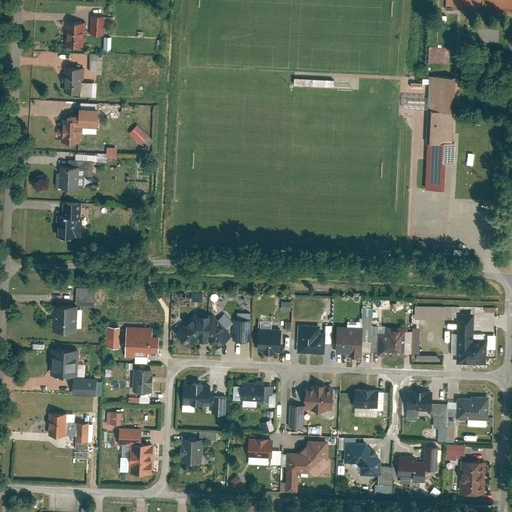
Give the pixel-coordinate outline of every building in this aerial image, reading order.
[(94,13),(93,32),(106,33),(107,14),(94,13)] [(89,20),(69,19),(69,44),(88,45),(89,20)] [(432,45),(431,63),(450,65),(451,47),(432,45)] [(93,51),(93,70),(105,70),(106,52),(93,51)] [(83,67),(65,66),(64,91),(82,91),(81,96),(96,97),(96,82),(82,81),(83,67)] [(433,74),(427,187),(449,188),(451,162),(458,162),(459,141),(456,141),(459,75),(433,74)] [(66,117),(65,140),(66,140),(84,140),(84,134),(91,134),(91,124),(104,124),(105,102),(86,101),(86,113),(79,113),(78,117),(66,117)] [(141,122),(131,131),(144,145),(153,135),(141,122)] [(61,185),(61,186),(87,188),(88,174),(96,175),(97,159),(90,159),(91,154),(79,153),(79,158),(74,158),(74,164),(64,164),(63,171),(57,171),(57,185),(61,185)] [(58,213),(56,234),(62,235),(62,237),(72,238),(72,236),(82,236),(83,221),(77,221),(77,217),(80,217),(81,201),(63,200),(62,214),(58,213)] [(80,285),(79,301),(99,303),(100,286),(80,285)] [(56,301),(54,328),(79,329),(79,325),(83,326),(84,306),(80,305),(80,303),(56,301)] [(281,301),(281,309),(291,310),(291,302),(281,301)] [(456,305),(415,302),(414,315),(445,317),(446,314),(455,315),(456,305)] [(338,325),(336,325),(336,351),(350,351),(350,355),(363,356),(363,340),(370,341),(371,307),(362,306),(362,315),(360,315),(359,326),(338,325)] [(237,338),(253,338),(255,311),(240,310),(240,317),(237,316),(237,338)] [(191,346),(201,338),(214,338),(221,347),(236,335),(229,327),(236,322),(227,311),(221,316),(217,312),(203,312),(179,332),(191,346)] [(457,334),(450,334),(450,354),(456,354),(456,364),(486,364),(486,350),(495,350),(495,334),(486,334),(486,339),(474,339),(473,313),(457,313),(457,334)] [(325,326),(295,324),(293,354),(323,355),(325,326)] [(389,331),(383,331),(384,324),(376,324),(375,349),(383,350),(382,353),(409,354),(409,351),(416,351),(417,329),(410,329),(410,326),(390,325),(389,331)] [(153,357),(153,350),(157,352),(157,335),(154,334),(154,327),(126,326),(125,356),(135,357),(135,363),(149,363),(150,357),(153,357)] [(106,344),(121,345),(122,328),(107,327),(106,344)] [(257,329),(256,349),(282,350),(283,330),(257,329)] [(53,347),(52,374),(79,376),(81,348),(53,347)] [(441,353),(419,352),(419,360),(441,361),(441,353)] [(128,395),(128,401),(150,402),(150,395),(149,395),(149,391),(153,391),(154,367),(134,366),(133,390),(140,390),(139,395),(128,395)] [(77,377),(76,393),(100,394),(101,378),(77,377)] [(237,383),(237,384),(237,398),(246,399),(246,404),(261,404),(261,399),(269,399),(269,405),(278,405),(278,384),(268,383),(269,379),(259,378),(259,381),(245,380),(245,384),(237,383)] [(216,382),(186,381),(184,409),(199,410),(199,403),(215,404),(214,412),(229,413),(230,394),(215,393),(216,382)] [(337,387),(305,386),(304,408),(337,409),(337,387)] [(356,404),(374,405),(374,409),(393,409),(393,390),(383,389),(383,387),(356,386),(356,404)] [(436,388),(410,388),(410,417),(422,417),(422,409),(433,409),(433,425),(448,426),(449,402),(436,402),(436,388)] [(471,397),(456,396),(456,417),(468,418),(467,425),(488,426),(489,395),(471,394),(471,397)] [(304,404),(289,403),(288,427),(303,428),(304,404)] [(107,410),(107,422),(126,422),(126,410),(107,410)] [(50,411),(49,433),(68,434),(69,412),(50,411)] [(271,418),(261,421),(265,432),(275,429),(271,418)] [(79,419),(79,448),(93,448),(93,419),(79,419)] [(125,468),(133,469),(133,470),(159,471),(160,441),(145,441),(145,426),(123,425),(122,442),(134,443),(133,456),(125,456),(125,468)] [(203,461),(204,439),(217,440),(218,430),(200,429),(200,437),(182,436),(181,460),(203,461)] [(432,429),(432,438),(441,438),(441,429),(432,429)] [(236,437),(236,442),(245,441),(244,433),(237,434),(238,437),(236,437)] [(245,436),(244,455),(246,455),(246,462),(268,463),(269,455),(272,456),(272,437),(245,436)] [(282,480),(281,490),(299,491),(300,474),(316,475),(327,465),(329,440),(309,438),(308,446),(300,451),(288,450),(286,480),(282,480)] [(459,442),(449,441),(449,456),(459,456),(459,442)] [(361,475),(379,476),(378,484),(391,484),(392,466),(383,465),(383,461),(367,444),(344,443),(343,462),(352,462),(361,471),(361,475)] [(425,454),(402,454),(402,463),(397,463),(397,474),(403,474),(403,482),(414,482),(414,481),(431,481),(431,469),(441,469),(442,444),(425,444),(425,454)] [(486,459),(457,458),(456,492),(485,493),(486,459)] [(241,473),(229,483),(235,490),(246,480),(241,473)]
